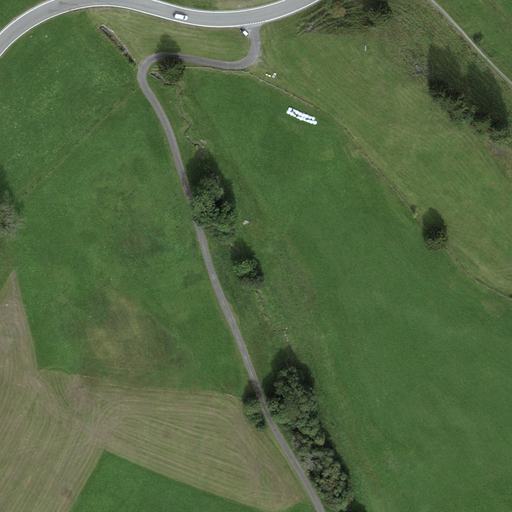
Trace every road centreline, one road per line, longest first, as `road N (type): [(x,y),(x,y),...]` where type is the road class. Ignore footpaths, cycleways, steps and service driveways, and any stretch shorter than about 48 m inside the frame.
road 1 (track): [(320,511),(267,416),(210,271),(168,131),(141,81),(144,62),(163,55),(245,64),(255,50),(250,16)]
road 2 (tertiary): [(299,0),(212,19),(120,0)]
road 3 (track): [(511,89),(428,0)]
